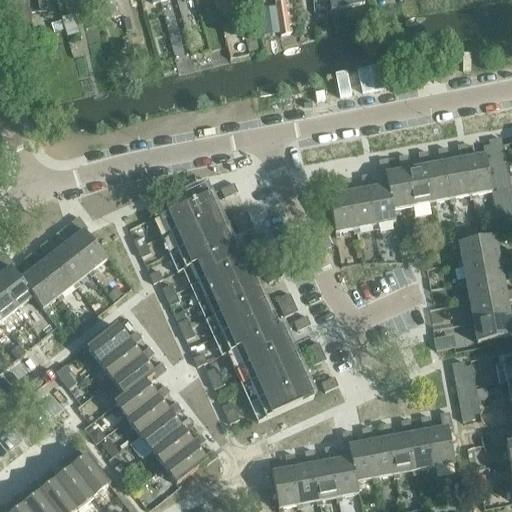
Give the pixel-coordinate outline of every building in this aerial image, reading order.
[(28,15),(36,14),(47,12),(45,0),(17,0),(8,2),(14,34),(30,31),(28,15)] [(87,0),(90,14),(103,11),(100,0),(87,0)] [(328,0),(331,11),(364,5),(363,0),(328,0)] [(276,8),(279,28),(280,38),(290,37),(288,24),(285,2),(282,2),(275,3),(276,8)] [(260,10),(263,31),(279,28),(276,8),(260,10)] [(73,15),(61,18),(67,38),(79,34),(73,15)] [(240,124),(264,119),(260,99),(236,104),(240,124)] [(483,148),(484,152),(486,152),(503,148),(501,140),(488,142),(489,147),(486,148),(483,148)] [(458,148),(460,162),(465,161),(472,197),(491,193),(490,185),(488,177),(487,168),(485,160),(485,157),(469,160),(467,146),(458,148)] [(484,152),(485,157),(485,160),(488,160),(504,157),(503,148),(486,152),(484,152)] [(438,152),(441,166),(446,165),(453,201),(472,197),(465,161),(460,162),(450,164),(447,150),(438,152)] [(418,156),(421,169),(426,168),(433,205),(453,201),(446,165),(441,166),(430,168),(427,154),(418,156)] [(488,160),(485,160),(487,168),(489,168),(506,165),(504,157),(488,160)] [(399,159),(401,173),(406,172),(413,208),(433,205),(426,168),(421,169),(410,171),(408,158),(399,159)] [(385,177),(388,188),(393,212),(413,208),(406,172),(401,173),(391,175),(388,161),(379,163),(382,178),(385,177)] [(489,168),(487,168),(488,177),(491,176),(507,173),(506,165),(489,168)] [(488,177),(490,185),(493,184),(509,181),(507,173),(491,176),(488,177)] [(364,192),(353,194),(349,195),(356,231),(376,228),(369,191),(373,190),(370,177),(361,178),(364,192)] [(349,195),(353,194),(351,180),(342,182),(344,196),(328,199),(335,235),(356,231),(349,195)] [(490,185),(491,193),(494,192),(510,189),(509,181),(493,184),(490,185)] [(220,192),(225,202),(238,195),(234,186),(220,192)] [(188,271),(226,355),(221,357),(222,359),(232,354),(262,421),(258,423),(259,425),(314,400),(282,329),(277,331),(238,246),(233,248),(205,187),(183,197),(187,207),(154,222),(155,224),(160,222),(182,271),(177,273),(178,275),(188,271)] [(388,188),(373,190),(369,191),(376,228),(395,224),(393,212),(388,188)] [(494,192),(491,193),(493,201),(496,201),(511,198),(510,189),(494,192)] [(496,201),(493,201),(495,209),(497,209),(511,206),(511,198),(496,201)] [(511,206),(497,209),(495,209),(496,218),(499,217),(511,214),(511,206)] [(233,219),(237,228),(250,222),(246,213),(233,219)] [(511,214),(499,217),(496,218),(497,221),(499,221),(503,220),(504,225),(511,223),(511,214)] [(80,236),(72,242),(68,245),(91,274),(107,262),(85,234),(88,231),(79,219),(72,225),(80,236)] [(250,222),(237,228),(241,237),(254,230),(250,222)] [(64,248),(56,255),(52,257),(75,287),(91,274),(68,245),(72,242),(63,231),(56,237),(64,248)] [(249,242),(254,251),(267,244),(263,235),(249,242)] [(134,243),(138,251),(147,247),(144,238),(134,243)] [(458,245),(462,266),(499,259),(500,263),(511,260),(511,252),(511,251),(498,254),(495,238),(458,245)] [(48,260),(40,267),(37,270),(59,299),(75,287),(52,257),(56,255),(47,244),(40,249),(48,260)] [(138,251),(142,260),(151,256),(147,247),(138,251)] [(0,263),(7,272),(0,277),(0,288),(18,311),(33,299),(20,282),(21,282),(11,270),(15,268),(5,256),(0,259),(0,263)] [(33,273),(21,282),(20,282),(33,299),(43,312),(59,299),(37,270),(40,267),(31,256),(24,262),(33,273)] [(462,266),(466,286),(503,279),(503,283),(511,281),(511,271),(502,274),(500,263),(499,259),(462,266)] [(261,268),(265,277),(279,270),(275,262),(261,268)] [(279,270),(265,277),(269,285),(283,279),(279,270)] [(150,277),(154,286),(163,282),(159,273),(150,277)] [(466,286),(470,305),(506,299),(507,302),(511,301),(511,292),(505,293),(503,283),(503,279),(466,286)] [(162,291),(166,300),(176,296),(172,287),(162,291)] [(0,319),(3,323),(18,311),(0,288),(0,319)] [(166,300),(170,309),(180,305),(176,296),(166,300)] [(277,302),(281,311),(294,305),(290,296),(277,302)] [(470,305),(473,325),(510,318),(511,322),(511,321),(511,312),(509,313),(507,302),(506,299),(470,305)] [(294,305),(281,311),(285,320),(298,314),(294,305)] [(293,325),(298,334),(311,327),(307,318),(293,325)] [(510,318),(473,325),(477,345),(511,337),(511,327),(511,322),(510,318)] [(182,334),(191,330),(187,321),(178,326),(182,334)] [(87,351),(100,368),(130,345),(132,348),(142,341),(137,334),(127,341),(117,328),(87,351)] [(182,334),(185,343),(195,339),(191,330),(182,334)] [(100,368),(112,383),(142,361),(144,364),(154,356),(149,349),(139,357),(132,348),(130,345),(100,368)] [(305,351),(309,360),(323,354),(319,345),(305,351)] [(323,354),(309,360),(313,368),(327,362),(323,354)] [(193,361),(197,370),(207,365),(203,356),(193,361)] [(112,383),(124,398),(124,399),(144,384),(145,385),(154,378),(156,381),(166,372),(161,365),(151,373),(144,364),(142,361),(112,383)] [(511,363),(503,365),(507,384),(511,383),(511,363)] [(451,366),(453,375),(472,371),(471,368),(465,369),(464,364),(451,366)] [(79,384),(66,367),(56,375),(68,392),(79,384)] [(210,383),(220,379),(216,370),(206,375),(210,383)] [(453,375),(455,383),(473,379),(472,371),(453,375)] [(210,383),(214,392),(224,388),(220,379),(210,383)] [(321,385),(325,395),(339,389),(335,379),(321,385)] [(455,383),(456,391),(475,388),(473,379),(455,383)] [(114,406),(127,423),(157,400),(159,403),(169,395),(164,389),(154,396),(145,385),(144,384),(124,399),(124,398),(114,406)] [(456,391),(458,399),(476,396),(475,388),(456,391)] [(458,399),(459,407),(478,404),(476,396),(458,399)] [(127,423),(139,438),(169,416),(171,419),(181,411),(176,404),(166,412),(159,403),(157,400),(127,423)] [(459,407),(461,416),(480,412),(478,404),(459,407)] [(226,418),(236,413),(232,405),(222,409),(226,418)] [(480,412),(461,416),(462,424),(475,422),(474,417),(480,416),(480,412)] [(239,422),(236,413),(226,418),(230,427),(239,422)] [(443,430),(432,432),(428,433),(435,470),(455,466),(448,430),(452,430),(449,415),(440,417),(443,430)] [(139,438),(152,454),(181,432),(184,435),(193,427),(188,420),(178,428),(171,419),(169,416),(139,438)] [(423,434),(413,436),(409,437),(415,473),(435,470),(428,433),(432,432),(430,419),(421,420),(423,434)] [(404,438),(393,440),(389,441),(396,477),(415,473),(409,437),(413,436),(410,422),(401,424),(404,438)] [(384,441),(373,443),(369,444),(376,481),(396,477),(389,441),(393,440),(390,426),(381,428),(384,441)] [(348,449),(351,460),(356,485),(376,481),(369,444),(373,443),(371,430),(362,431),(364,445),(354,447),(351,433),(342,435),(345,450),(348,449)] [(152,454),(164,470),(193,447),(196,451),(206,443),(200,436),(191,444),(184,435),(181,432),(152,454)] [(83,462),(74,468),(70,471),(93,500),(110,488),(88,459),(90,457),(82,446),(75,452),(83,462)] [(193,447),(164,470),(177,487),(205,465),(207,467),(218,459),(213,452),(203,460),(196,451),(193,447)] [(327,464),(316,466),(312,467),(319,504),(339,500),(332,463),(336,463),(333,449),(324,451),(327,464)] [(307,468),(297,470),(293,471),(300,507),(319,504),(312,467),(316,466),(314,453),(305,454),(307,468)] [(293,471),(297,470),(294,456),(285,458),(288,472),(272,475),(279,511),(300,507),(293,471)] [(67,474),(58,481),(55,483),(76,511),(78,511),(93,500),(70,471),(74,468),(66,459),(59,464),(67,474)] [(351,460),(336,463),(332,463),(339,500),(358,496),(356,485),(351,460)] [(51,486),(42,493),(39,495),(51,511),(76,511),(55,483),(58,481),(50,471),(43,476),(51,486)] [(35,498),(26,505),(23,508),(26,511),(51,511),(39,495),(42,493),(34,483),(28,488),(35,498)] [(19,511),(17,511),(26,511),(23,508),(26,505),(19,495),(12,501),(19,511)]
